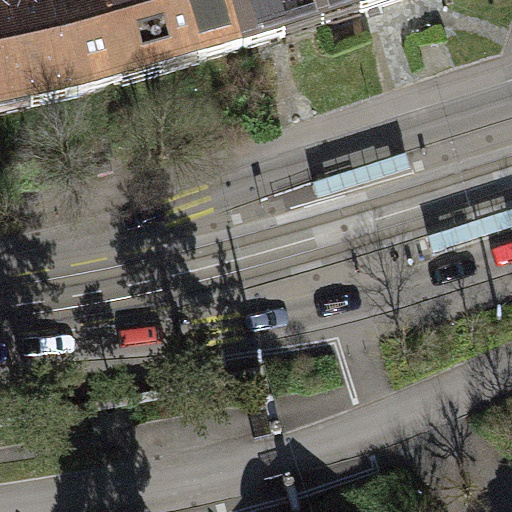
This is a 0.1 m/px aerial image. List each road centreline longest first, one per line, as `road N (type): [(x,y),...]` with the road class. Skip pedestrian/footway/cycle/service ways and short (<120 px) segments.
road 1 (secondary): [(511,95),(98,235),(0,304)]
road 2 (secondary): [(0,307),(118,339),(221,330),(338,307),(511,251)]
